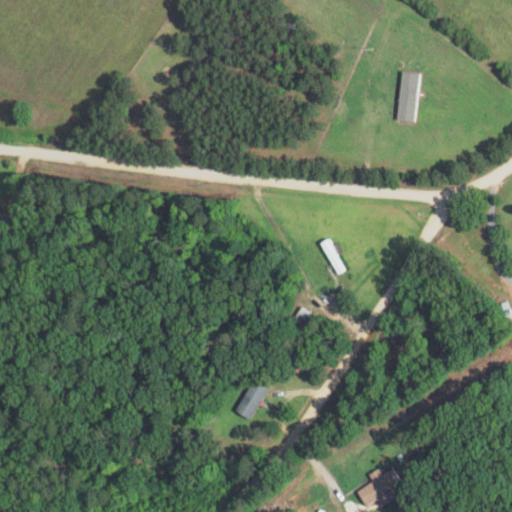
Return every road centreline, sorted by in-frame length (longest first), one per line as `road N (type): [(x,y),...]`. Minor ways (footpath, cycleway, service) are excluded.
road 1 (residential): [(511,179),(482,192),(0,134)]
road 2 (residential): [(243,511),(482,192)]
